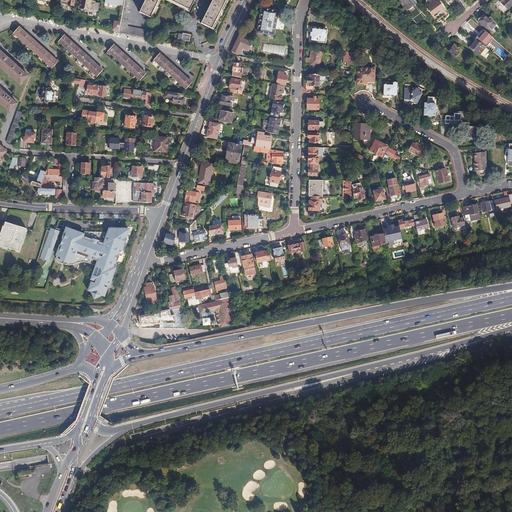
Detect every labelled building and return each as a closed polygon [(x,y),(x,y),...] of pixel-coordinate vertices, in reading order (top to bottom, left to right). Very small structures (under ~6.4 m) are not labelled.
[(79,0),(78,8),(97,12),(99,2),(95,2),(96,0),(95,0),(79,0)] [(121,0),(117,23),(115,33),(130,36),(147,39),(148,32),(125,27),(129,0),(121,0)] [(143,0),(138,11),(150,18),(158,0),(166,0),(187,11),(193,1),(191,0),(143,0)] [(211,0),(199,23),(211,30),(226,0),(211,0)] [(399,0),(398,2),(406,11),(416,3),(413,0),(399,0)] [(425,8),(436,21),(446,13),(439,5),(440,4),(436,0),(434,0),(432,2),(430,0),(429,0),(427,2),(428,5),(425,8)] [(511,0),(500,0),(499,2),(507,10),(511,5),(511,0)] [(417,23),(422,17),(415,10),(409,16),(417,23)] [(446,13),(436,21),(436,22),(446,14),(446,13)] [(276,18),(266,16),(263,33),(273,35),(276,18)] [(482,16),(477,22),(479,24),(478,25),(480,26),(480,25),(485,29),(487,29),(493,34),(500,28),(495,23),(490,17),(487,20),(482,16)] [(473,25),(467,31),(477,39),(482,33),(473,25)] [(20,28),(14,35),(52,70),(58,64),(20,28)] [(311,28),(309,42),(324,44),(326,30),(311,28)] [(181,34),(180,41),(188,42),(189,35),(181,34)] [(64,36),(58,42),(96,78),(102,72),(64,36)] [(251,43),(238,36),(231,50),(235,52),(235,54),(238,55),(242,47),(248,48),(251,43)] [(475,41),(474,40),(468,48),(478,56),(479,55),(470,48),(475,41)] [(479,55),(484,48),(475,41),(470,48),(479,55)] [(261,52),(282,55),(284,47),(262,43),(261,52)] [(453,45),(448,52),(456,57),(460,50),(453,45)] [(115,46),(109,52),(140,81),(146,75),(115,46)] [(0,52),(0,69),(19,87),(27,78),(0,52)] [(159,53),(153,60),(184,89),(190,82),(159,53)] [(314,74),(319,75),(319,70),(317,70),(317,53),(308,53),(308,59),(304,59),(304,65),(307,65),(307,68),(313,68),(314,74)] [(233,64),(231,77),(240,78),(242,69),(239,68),(240,65),(233,64)] [(367,84),(357,84),(357,87),(374,87),(374,70),(373,70),(373,83),(367,83),(367,84)] [(357,70),(357,84),(367,84),(367,83),(373,83),(373,70),(357,70)] [(282,78),(282,75),(278,74),(276,84),(285,85),(286,79),(283,78),(282,78)] [(324,80),(324,75),(319,75),(314,74),(309,74),(309,77),(307,77),(306,85),(318,86),(318,85),(319,84),(320,82),(318,80),(318,79),(324,80)] [(230,79),(229,89),(237,91),(238,88),(240,89),(241,88),(242,83),(241,82),(239,82),(239,80),(230,79)] [(381,81),(381,84),(382,84),(382,95),(396,96),(397,82),(381,81)] [(269,100),(280,103),(282,96),(280,96),(280,94),(281,94),(282,90),(283,86),(275,85),(272,84),(269,100)] [(404,86),(403,103),(407,106),(408,104),(409,105),(408,108),(415,112),(416,105),(415,105),(423,90),(415,86),(414,89),(412,88),(411,91),(409,91),(409,86),(404,86)] [(95,88),(94,96),(108,98),(109,90),(95,88)] [(0,89),(0,103),(9,112),(16,104),(0,89)] [(43,90),(38,89),(35,96),(42,97),(42,103),(46,103),(47,102),(51,102),(52,93),(48,92),(48,90),(43,90)] [(145,99),(146,90),(142,89),(142,92),(133,91),(133,92),(123,91),(122,99),(132,100),(132,97),(141,97),(141,98),(145,99)] [(182,98),(182,94),(174,93),(174,98),(173,97),(172,104),(182,105),(183,98),(182,98)] [(221,96),(219,104),(228,106),(230,97),(221,96)] [(316,96),(313,96),(313,99),(307,99),(307,109),(318,109),(318,99),(315,99),(316,96)] [(424,104),(424,115),(434,116),(434,104),(435,97),(427,97),(427,104),(424,104)] [(273,102),(270,113),(269,117),(270,117),(276,118),(277,113),(281,114),(283,104),(273,102)] [(220,111),(218,121),(231,124),(233,113),(220,111)] [(453,116),(449,116),(449,124),(453,124),(457,125),(457,121),(460,121),(460,117),(463,118),(463,112),(457,111),(457,113),(454,113),(453,116)] [(17,113),(6,142),(12,145),(23,115),(17,113)] [(95,122),(96,114),(88,113),(87,124),(94,125),(95,122)] [(103,115),(96,114),(95,122),(102,123),(103,115)] [(124,116),(123,127),(132,128),(133,126),(135,125),(136,119),(133,119),(134,117),(124,116)] [(143,117),(142,128),(142,130),(145,130),(150,130),(152,118),(143,117)] [(268,127),(267,133),(277,135),(278,129),(280,130),(282,129),(282,127),(281,126),(279,125),(280,119),(276,118),(270,117),(269,123),(266,123),(265,124),(265,126),(266,127),(268,127)] [(218,138),(219,122),(207,121),(205,138),(218,138)] [(308,121),(308,129),(325,130),(325,121),(308,121)] [(356,124),(355,140),(365,141),(365,143),(369,144),(371,142),(372,131),(370,131),(370,125),(356,124)] [(468,127),(467,138),(478,139),(478,128),(468,127)] [(41,131),(41,145),(50,145),(51,131),(41,131)] [(263,134),(258,133),(255,147),(268,150),(271,137),(268,137),(268,136),(264,135),(263,134),(262,134),(263,134)] [(308,133),(308,138),(309,138),(309,142),(317,143),(318,133),(308,133)] [(23,138),(23,143),(33,144),(33,140),(34,140),(34,134),(25,134),(25,139),(23,138)] [(66,134),(65,146),(76,147),(76,135),(66,134)] [(107,137),(107,148),(117,149),(118,138),(107,137)] [(167,138),(154,137),(153,152),(166,153),(166,148),(167,148),(167,143),(166,142),(167,138)] [(124,151),(123,152),(132,152),(133,148),(135,148),(135,139),(124,138),(124,143),(118,143),(118,151),(124,151)] [(375,141),(375,142),(386,148),(384,152),(385,153),(388,147),(375,141)] [(386,148),(375,142),(370,152),(382,158),(385,153),(384,152),(386,148)] [(228,143),(225,162),(236,164),(237,159),(238,159),(240,150),(239,150),(240,145),(228,143)] [(413,144),(410,149),(421,155),(424,150),(421,148),(422,147),(416,144),(415,145),(413,144)] [(268,150),(255,147),(254,147),(253,150),(254,151),(260,152),(260,151),(267,152),(267,161),(271,161),(272,154),(283,155),(283,152),(268,150)] [(308,155),(317,156),(322,156),(322,148),(308,147),(308,155)] [(389,148),(385,155),(398,162),(400,158),(394,155),(395,155),(393,154),(394,151),(389,148)] [(475,154),(476,163),(476,165),(475,166),(476,171),(477,171),(478,173),(481,176),(485,175),(487,171),(487,170),(488,170),(486,152),(475,154)] [(271,164),(280,164),(280,160),(282,160),(283,155),(272,154),(271,161),(271,164)] [(308,155),(308,163),(317,164),(317,163),(320,163),(320,156),(317,156),(308,155)] [(26,159),(12,158),(8,170),(12,172),(15,166),(25,167),(26,159)] [(241,162),(240,168),(236,185),(241,186),(243,178),(243,179),(246,167),(247,162),(241,161),(241,162)] [(316,176),(317,164),(308,163),(308,175),(316,176)] [(81,164),(80,175),(88,175),(89,164),(81,164)] [(100,168),(100,178),(108,178),(108,175),(111,175),(111,169),(109,169),(109,167),(104,167),(104,168),(100,168)] [(130,180),(140,181),(141,167),(131,167),(131,171),(130,180)] [(210,169),(201,167),(198,179),(196,179),(195,183),(207,185),(210,170),(210,169)] [(281,168),(273,167),(269,185),(277,187),(281,168)] [(46,171),(45,173),(44,176),(58,177),(58,175),(61,175),(61,168),(58,168),(58,171),(46,171)] [(446,169),(436,172),(439,183),(448,181),(446,169)] [(25,176),(23,180),(31,183),(40,187),(41,183),(44,176),(45,173),(43,172),(43,173),(40,172),(39,175),(38,174),(37,176),(38,177),(36,181),(25,176)] [(430,174),(419,177),(420,182),(421,188),(425,188),(425,186),(432,184),(430,174)] [(58,178),(58,177),(44,176),(41,183),(40,187),(41,190),(47,190),(47,182),(49,182),(61,182),(61,178),(58,178)] [(103,179),(95,179),(94,179),(93,184),(97,184),(96,189),(102,190),(103,179)] [(309,180),(309,194),(322,194),(322,180),(309,180)] [(346,183),(345,198),(351,198),(351,185),(351,184),(351,181),(342,181),(342,183),(346,183)] [(404,183),(406,192),(416,189),(413,181),(404,183)] [(31,183),(30,188),(36,191),(38,195),(54,196),(54,190),(48,190),(47,190),(41,190),(40,187),(31,183)] [(153,194),(153,185),(133,185),(133,202),(151,203),(151,194),(153,194)] [(398,185),(388,187),(390,199),(395,198),(395,195),(400,194),(398,185)] [(352,190),(354,198),(358,198),(358,200),(364,199),(362,188),(361,189),(352,190)] [(385,199),(385,198),(383,189),(373,191),(376,201),(385,199)] [(184,204),(193,205),(194,198),(197,198),(197,193),(186,191),(184,199),(185,199),(184,204)] [(269,204),(271,194),(255,191),(254,195),(254,196),(257,196),(257,203),(263,204),(269,204)] [(221,194),(216,199),(219,203),(225,197),(221,194)] [(322,197),(309,196),(309,201),(309,206),(308,206),(308,211),(319,211),(319,202),(322,202),(322,197)] [(505,206),(504,199),(495,201),(497,210),(506,208),(505,206)] [(495,210),(493,201),(481,204),(483,213),(495,210)] [(184,204),(182,215),(191,217),(192,211),(193,211),(194,206),(193,205),(184,204)] [(471,220),(480,218),(479,211),(478,211),(476,205),(464,208),(465,215),(470,214),(471,220)] [(443,213),(432,216),(435,229),(446,227),(443,213)] [(455,218),(451,218),(453,228),(461,227),(465,226),(463,217),(460,218),(459,217),(458,217),(458,214),(454,215),(455,218)] [(258,221),(257,215),(243,216),(244,222),(245,222),(246,226),(246,229),(258,228),(258,221)] [(417,215),(413,216),(417,231),(421,231),(421,229),(428,227),(428,226),(429,225),(427,220),(419,222),(417,215)] [(402,220),(397,221),(399,226),(399,230),(404,229),(403,227),(408,226),(408,227),(411,227),(411,225),(414,225),(413,219),(410,220),(410,221),(406,222),(402,222),(402,220)] [(194,221),(187,227),(188,232),(188,234),(189,242),(206,239),(204,230),(200,231),(199,228),(196,228),(194,221)] [(208,229),(208,238),(213,236),(213,237),(221,234),(221,233),(224,232),(221,224),(220,224),(218,221),(211,223),(212,227),(211,227),(211,228),(208,229)] [(240,230),(240,221),(227,221),(227,229),(230,229),(230,230),(240,230)] [(176,224),(171,223),(168,234),(166,234),(163,242),(172,245),(175,237),(177,238),(176,224)] [(4,224),(0,238),(0,248),(19,254),(25,230),(4,224)] [(384,235),(386,243),(396,241),(397,243),(402,242),(399,230),(399,226),(394,227),(393,225),(388,226),(388,229),(383,230),(384,234),(384,235)] [(119,254),(118,252),(119,252),(120,252),(123,245),(125,239),(129,230),(109,229),(108,232),(89,232),(87,236),(87,238),(83,236),(83,234),(70,230),(69,232),(65,231),(64,233),(60,232),(61,230),(56,228),(55,230),(54,233),(50,231),(46,230),(35,265),(41,268),(45,264),(48,259),(51,252),(52,249),(51,249),(52,247),(54,248),(58,250),(56,256),(60,257),(59,260),(68,263),(69,261),(73,262),(74,260),(86,254),(98,259),(97,261),(96,266),(95,269),(94,272),(91,280),(95,281),(94,283),(91,282),(87,291),(91,292),(91,293),(93,298),(95,297),(95,299),(100,297),(100,295),(104,297),(107,288),(103,286),(104,285),(108,286),(110,281),(113,274),(116,265),(114,264),(115,263),(116,263),(117,261),(118,260),(118,259),(119,257),(119,256),(119,254)] [(355,233),(354,234),(356,243),(367,240),(365,230),(355,232),(355,233)] [(188,234),(178,235),(179,244),(189,242),(188,234)] [(383,235),(384,235),(384,234),(371,237),(373,249),(379,247),(378,246),(385,244),(383,235)] [(347,235),(338,236),(341,251),(350,249),(347,235)] [(324,248),(336,245),(334,237),(322,239),(324,248)] [(299,244),(288,246),(290,254),(294,253),(294,252),(296,252),(296,253),(297,254),(301,253),(301,252),(299,244)] [(281,248),(272,250),(275,262),(279,261),(279,264),(283,263),(282,261),(283,260),(281,248)] [(264,252),(255,254),(257,263),(266,261),(264,252)] [(98,259),(86,254),(74,260),(73,262),(69,261),(68,263),(59,260),(60,257),(56,256),(55,259),(56,259),(57,260),(58,261),(60,263),(62,263),(63,264),(65,265),(66,265),(68,265),(70,265),(71,265),(72,265),(73,264),(75,264),(78,263),(79,263),(80,262),(81,262),(82,262),(83,262),(84,262),(85,262),(86,263),(87,263),(88,263),(96,266),(97,261),(98,259)] [(241,257),(245,276),(255,274),(251,255),(241,257)] [(231,268),(237,267),(235,258),(230,260),(230,261),(227,262),(228,268),(231,267),(231,268)] [(204,265),(189,269),(190,275),(205,271),(204,265)] [(182,270),(173,272),(174,274),(175,282),(184,280),(183,279),(185,278),(184,275),(183,275),(182,270)] [(215,301),(223,299),(229,298),(225,280),(215,283),(217,291),(226,289),(227,293),(220,294),(220,295),(214,297),(215,300),(215,301)] [(145,287),(144,287),(147,302),(150,301),(151,305),(156,304),(153,286),(151,286),(151,283),(145,284),(145,287)] [(182,308),(186,307),(189,307),(197,305),(196,300),(194,292),(194,290),(193,288),(183,290),(184,296),(191,294),(193,303),(180,306),(181,309),(182,308)] [(199,292),(194,292),(196,300),(202,299),(202,296),(206,295),(206,296),(211,295),(210,289),(209,289),(199,292)] [(235,299),(236,299),(236,296),(229,298),(223,299),(223,302),(199,307),(199,308),(196,308),(196,310),(196,313),(198,314),(201,313),(201,314),(215,310),(214,309),(217,308),(220,309),(221,312),(218,313),(217,314),(220,326),(221,326),(228,325),(228,323),(234,322),(235,299)] [(168,303),(169,311),(172,311),(177,309),(181,309),(180,306),(179,298),(168,300),(169,303),(168,303)] [(144,317),(141,317),(141,320),(137,320),(137,326),(141,326),(147,326),(152,326),(152,320),(147,319),(144,319),(144,317)] [(62,353),(54,355),(56,364),(65,361),(62,353)]
